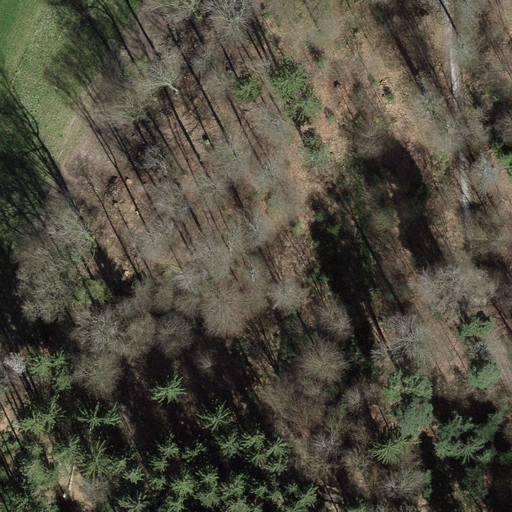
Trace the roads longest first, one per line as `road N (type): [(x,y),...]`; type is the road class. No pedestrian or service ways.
road 1 (track): [(0,368),(397,511)]
road 2 (track): [(511,380),(470,251),(445,0)]
